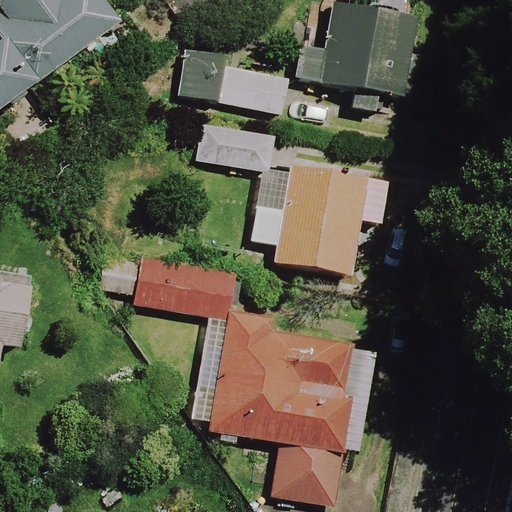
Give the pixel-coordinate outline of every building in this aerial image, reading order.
[(67,0),(52,12),(43,0),(12,0),(0,9),(0,115),(112,34),(87,0),(67,0)] [(414,0),(330,0),(321,60),(299,57),(294,88),(398,105),(414,0)] [(282,87),(218,81),(214,113),(279,119),(282,87)] [(189,171),(259,183),(247,249),(271,253),(268,270),(346,283),(356,226),(378,230),(387,179),(269,159),(272,143),(196,130),(189,171)] [(239,285),(108,262),(100,310),(204,327),(186,436),(275,451),(266,503),(319,511),(328,511),(355,354),(272,339),(274,327),(233,320),(239,285)] [(0,352),(14,355),(25,283),(0,279),(0,352)]
